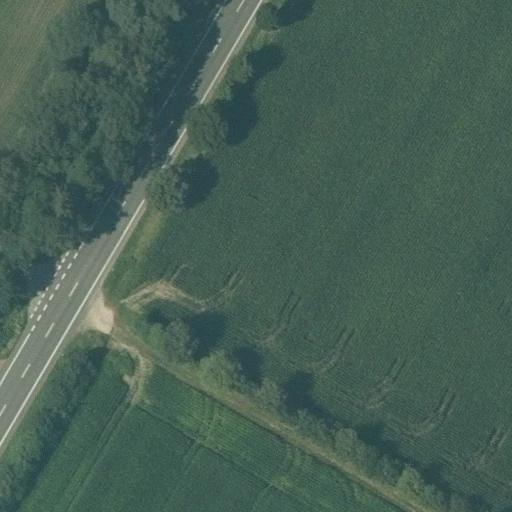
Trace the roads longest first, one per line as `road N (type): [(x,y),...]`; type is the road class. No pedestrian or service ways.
road 1 (track): [(0,271),(68,298),(455,511)]
road 2 (secondary): [(245,0),(0,416)]
